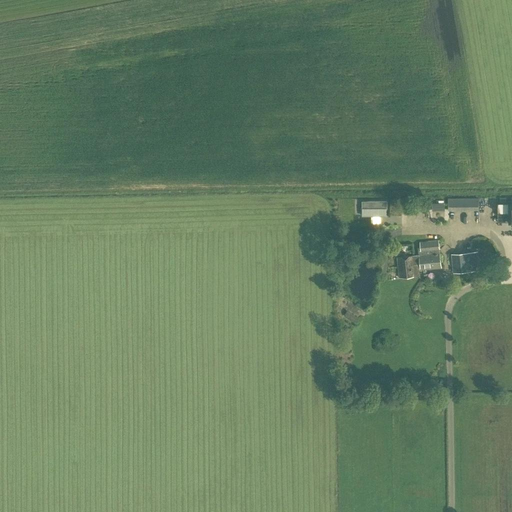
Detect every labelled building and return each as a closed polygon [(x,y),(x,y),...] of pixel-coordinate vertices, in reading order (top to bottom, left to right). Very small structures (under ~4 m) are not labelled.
[(448,210),(478,210),(478,198),(448,198),(448,210)] [(387,201),(366,201),(366,208),(362,208),(362,216),(386,216),(386,209),(387,209),(387,201)] [(508,224),(511,223),(511,201),(508,202),(508,212),(497,212),(497,221),(508,221),(508,224)] [(419,255),(421,270),(442,267),(439,241),(418,244),(420,255),(419,255)] [(453,252),(454,271),(480,270),(480,251),(453,252)] [(419,270),(421,270),(419,255),(398,258),(400,278),(420,276),(419,270)] [(354,322),(357,317),(347,311),(344,316),(354,322)]
